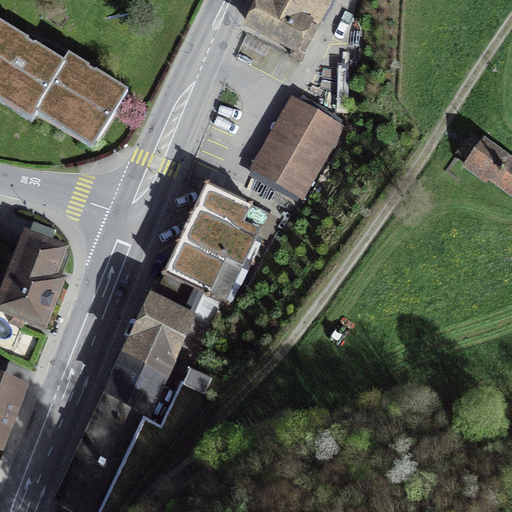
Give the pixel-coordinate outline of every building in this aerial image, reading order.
[(320,0),(263,0),(250,26),(294,49),(290,56),(300,61),(317,30),(307,25),(320,0)] [(0,92),(37,116),(43,107),(99,141),(127,94),(93,73),(72,60),(67,68),(29,45),(0,27),(0,92)] [(339,126),(296,102),(255,172),(299,197),(339,126)] [(467,162),(511,195),(511,160),(483,140),(467,162)] [(267,214),(206,185),(163,277),(165,278),(154,301),(152,300),(56,503),(77,511),(76,511),(99,511),(144,417),(147,419),(169,375),(184,383),(221,304),(224,306),(267,214)] [(0,304),(0,310),(44,328),(61,282),(53,279),(63,251),(26,236),(0,304)] [(0,439),(19,392),(0,384),(0,439)]
